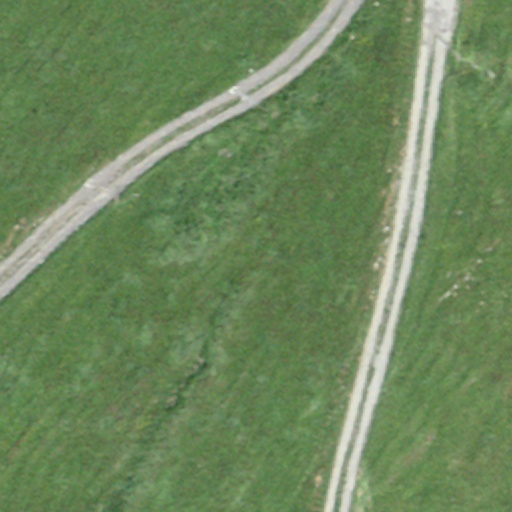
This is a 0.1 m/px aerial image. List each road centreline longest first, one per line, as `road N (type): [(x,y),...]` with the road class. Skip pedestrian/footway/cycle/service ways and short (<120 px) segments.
road 1 (track): [(343,511),(349,467),(407,316),(442,0)]
road 2 (track): [(348,0),(322,40),(122,167),(0,285)]
